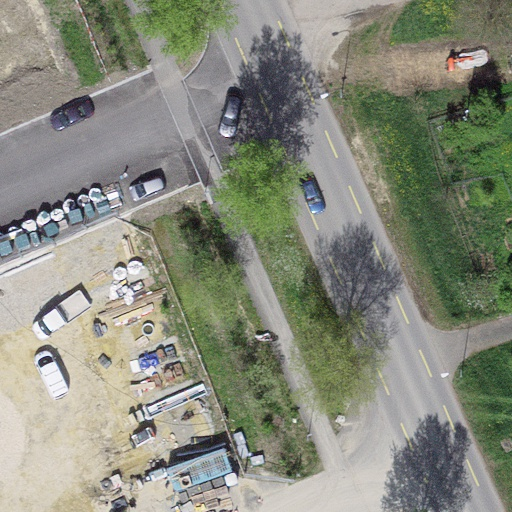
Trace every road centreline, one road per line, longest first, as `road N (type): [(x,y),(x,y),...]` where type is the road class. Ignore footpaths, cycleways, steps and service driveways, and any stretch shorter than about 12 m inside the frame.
road 1 (unclassified): [(461,511),(250,28)]
road 2 (unclassified): [(367,0),(250,28)]
